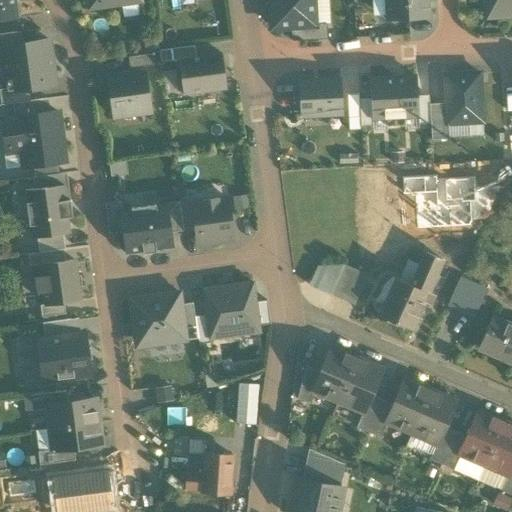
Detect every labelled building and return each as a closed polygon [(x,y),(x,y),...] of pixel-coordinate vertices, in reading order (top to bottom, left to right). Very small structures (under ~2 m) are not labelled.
[(0,0),(0,20),(17,18),(14,0),(0,0)] [(121,4),(140,2),(139,0),(88,0),(90,8),(121,4)] [(270,0),(272,28),(290,27),(314,26),(314,24),(312,0),(270,0)] [(312,0),(314,24),(326,24),(330,24),(328,0),(312,0)] [(386,15),(385,0),(373,0),(374,16),(386,15)] [(385,0),(386,15),(386,20),(429,18),(429,8),(430,8),(429,0),(385,0)] [(511,0),(485,0),(486,6),(487,6),(488,18),(507,17),(511,17),(511,0)] [(142,15),(140,2),(121,4),(123,18),(142,15)] [(326,24),(314,24),(314,26),(290,27),(291,41),(327,39),(326,24)] [(0,34),(0,50),(1,50),(1,47),(22,44),(21,32),(0,34)] [(28,89),(49,87),(53,80),(48,41),(22,44),(1,47),(1,50),(6,89),(7,92),(28,89)] [(161,62),(178,60),(196,58),(195,46),(159,51),(161,62)] [(128,57),(130,69),(153,66),(151,54),(128,57)] [(183,95),(227,89),(222,54),(196,58),(178,60),(183,95)] [(108,78),(113,117),(150,112),(145,73),(108,78)] [(447,124),(482,122),(479,73),(444,75),(445,103),(446,124),(447,124)] [(371,99),(372,119),(386,118),(386,126),(404,125),(404,117),(418,116),(416,96),(415,76),(370,79),(371,99)] [(339,81),(299,83),(301,115),(341,113),(339,81)] [(13,103),(30,101),(28,89),(7,92),(6,89),(0,89),(0,100),(1,105),(13,103)] [(429,95),(416,96),(418,116),(418,124),(430,123),(429,104),(429,95)] [(30,101),(13,103),(14,118),(50,114),(48,99),(30,101)] [(372,119),(371,99),(359,99),(360,127),(372,127),(372,119)] [(445,103),(429,104),(430,123),(431,139),(448,138),(447,124),(446,124),(445,103)] [(57,162),(65,161),(58,113),(50,114),(14,118),(3,120),(7,153),(21,151),(23,167),(33,165),(57,162)] [(418,116),(404,117),(404,125),(404,131),(418,130),(418,124),(418,116)] [(386,118),(372,119),(372,127),(372,132),(386,132),(386,126),(386,118)] [(339,154),(339,164),(357,164),(357,154),(339,154)] [(126,161),(108,163),(110,177),(127,175),(126,161)] [(57,162),(33,165),(34,177),(58,174),(57,162)] [(68,185),(66,173),(58,174),(34,177),(33,177),(34,189),(68,185)] [(437,176),(402,177),(403,195),(415,194),(417,229),(469,226),(472,221),(471,202),(476,202),(475,188),(474,178),(437,179),(437,176)] [(70,202),(68,185),(34,189),(24,191),(31,239),(36,238),(63,234),(71,233),(69,218),(68,215),(63,216),(61,203),(70,202)] [(500,187),(475,188),(476,202),(471,202),(472,221),(485,220),(500,187)] [(191,198),(179,199),(179,201),(183,231),(184,234),(195,232),(192,204),(191,198)] [(210,242),(234,239),(228,199),(217,201),(216,199),(203,201),(203,203),(192,204),(195,232),(196,239),(209,237),(210,242)] [(121,209),(120,201),(105,203),(109,233),(122,231),(119,209),(121,209)] [(171,233),(183,231),(179,201),(167,203),(171,233)] [(69,218),(72,218),(70,202),(61,203),(63,216),(68,215),(69,218)] [(171,233),(167,203),(121,209),(119,209),(122,231),(125,254),(144,252),(144,253),(155,251),(155,250),(173,248),(171,233)] [(65,250),(63,234),(36,238),(39,253),(64,250),(65,250)] [(40,265),(65,262),(64,250),(39,253),(28,255),(30,267),(40,265)] [(380,317),(411,331),(423,304),(427,306),(432,296),(427,294),(441,261),(425,254),(420,266),(411,287),(398,281),(396,280),(380,317)] [(407,260),(398,281),(411,287),(420,266),(407,260)] [(80,300),(78,288),(76,276),(74,261),(65,262),(40,265),(42,278),(36,279),(37,287),(38,292),(44,291),(46,305),(64,303),(80,300)] [(310,287),(330,295),(343,266),(319,267),(310,287)] [(368,276),(343,266),(330,295),(355,306),(368,276)] [(447,306),(474,318),(487,289),(460,277),(447,306)] [(206,314),(210,339),(259,332),(258,327),(255,303),(253,283),(203,290),(206,314)] [(145,336),(146,346),(182,341),(186,340),(181,305),(179,293),(165,295),(162,298),(150,300),(150,297),(130,300),(135,338),(145,336)] [(267,301),(255,303),(258,327),(270,325),(267,301)] [(65,314),(64,303),(46,305),(40,306),(42,318),(65,314)] [(186,340),(198,339),(195,315),(193,303),(181,305),(186,340)] [(206,314),(195,315),(198,339),(198,343),(210,341),(210,339),(206,314)] [(42,323),(44,339),(80,334),(78,318),(42,323)] [(511,328),(490,320),(478,349),(511,363),(511,328)] [(80,334),(44,339),(38,340),(43,382),(90,375),(88,361),(86,349),(84,334),(80,334)] [(145,336),(135,338),(136,347),(146,346),(145,336)] [(182,341),(146,346),(148,359),(183,354),(182,341)] [(313,392),(338,403),(357,358),(331,347),(320,373),(312,391),(313,392)] [(383,370),(357,358),(338,403),(362,413),(363,414),(371,395),(383,370)] [(297,398),(308,403),(313,392),(312,391),(320,373),(305,367),(297,398)] [(218,374),(205,375),(206,388),(219,387),(218,374)] [(386,424),(411,434),(430,390),(404,379),(393,405),(385,423),(386,424)] [(154,388),(157,404),(173,401),(170,386),(154,388)] [(150,389),(130,391),(133,409),(153,406),(150,389)] [(456,401),(430,390),(411,434),(436,445),(437,446),(445,427),(456,401)] [(67,403),(65,391),(30,396),(32,411),(46,409),(45,406),(67,403)] [(356,428),(368,433),(382,400),(371,395),(363,414),(362,413),(356,428)] [(48,429),(100,422),(98,407),(96,407),(95,399),(67,403),(45,406),(46,409),(48,429)] [(393,405),(382,400),(368,433),(380,438),(386,424),(385,423),(393,405)] [(357,421),(359,414),(335,405),(332,412),(357,421)] [(460,456),(484,466),(504,422),(478,411),(467,437),(459,455),(460,456)] [(100,422),(48,429),(51,450),(52,452),(74,449),(101,445),(100,437),(102,436),(100,422)] [(511,425),(504,422),(484,466),(507,476),(508,477),(511,468),(511,425)] [(429,460),(441,465),(456,432),(445,427),(437,446),(436,445),(431,456),(429,460)] [(51,450),(48,429),(35,430),(38,452),(51,450)] [(467,437),(456,432),(441,465),(453,470),(460,456),(459,455),(467,437)] [(436,445),(411,434),(406,446),(431,456),(436,445)] [(187,454),(205,455),(205,442),(188,441),(187,454)] [(75,461),(74,449),(52,452),(51,450),(38,452),(40,466),(75,461)] [(338,487),(343,464),(310,450),(303,480),(338,487)] [(203,473),(205,455),(187,454),(186,472),(203,473)] [(232,456),(205,455),(203,473),(186,472),(185,490),(202,491),(230,493),(230,492),(232,456)] [(460,456),(453,470),(478,481),(484,466),(460,456)] [(501,491),(507,476),(484,466),(478,481),(501,491)] [(501,491),(511,495),(511,468),(508,477),(507,476),(501,491)] [(107,472),(53,480),(57,511),(83,511),(112,508),(107,472)] [(337,511),(342,488),(338,487),(303,480),(299,480),(295,500),(292,499),(289,511),(337,511)] [(185,490),(181,489),(180,502),(184,502),(191,502),(226,504),(232,505),(232,492),(230,492),(230,493),(202,491),(185,490)] [(511,499),(498,492),(492,504),(507,511),(511,502),(511,499)] [(225,511),(226,504),(191,502),(190,511),(225,511)]
